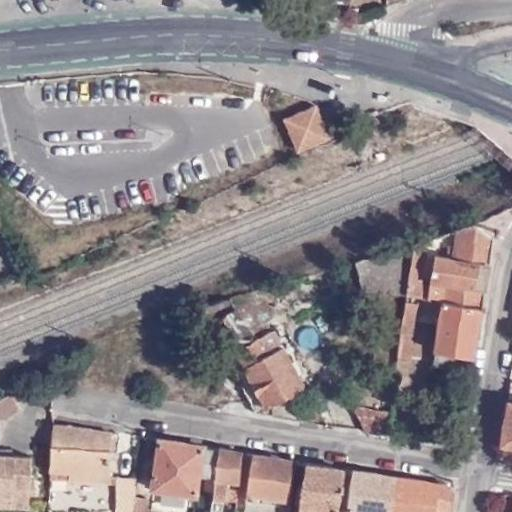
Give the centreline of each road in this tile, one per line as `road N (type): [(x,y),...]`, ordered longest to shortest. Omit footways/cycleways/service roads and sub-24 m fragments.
road 1 (residential): [(60,407),(476,469)]
road 2 (primary): [(381,56),(171,33),(0,47)]
road 3 (residential): [(476,469),(511,258)]
road 4 (residential): [(381,56),(410,17),(511,4)]
